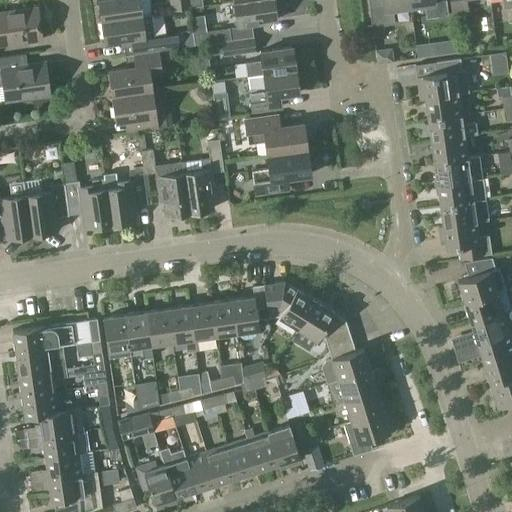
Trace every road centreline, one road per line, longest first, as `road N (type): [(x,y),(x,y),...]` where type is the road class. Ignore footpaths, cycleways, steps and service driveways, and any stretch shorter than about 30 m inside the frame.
road 1 (residential): [(379,275),(314,244),(275,240),(0,281)]
road 2 (residential): [(379,275),(399,238),(401,212),(384,107),(332,51),(325,0)]
road 3 (residential): [(228,511),(463,438)]
road 4 (residential): [(0,129),(61,122),(76,111),(81,91),(68,0)]
road 5 (residential): [(463,438),(419,318),(379,275)]
